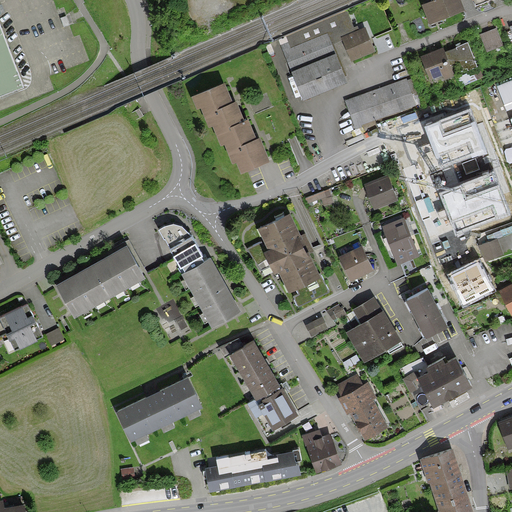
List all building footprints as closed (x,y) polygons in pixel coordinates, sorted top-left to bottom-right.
[(464,8),(461,0),(426,0),(421,2),(429,22),(464,8)] [(346,79),(329,38),(351,28),(343,11),(286,35),(291,48),(285,50),(304,97),(346,79)] [(0,95),(26,86),(0,17),(0,95)] [(511,81),(497,87),(506,111),(511,108),(511,25),(509,27),(511,34),(511,81)] [(504,45),(497,27),(480,34),(487,52),(504,45)] [(374,49),(366,29),(344,39),(352,58),(374,49)] [(458,48),(445,53),(444,50),(438,52),(424,57),(431,77),(443,72),(446,78),(454,74),(449,62),(462,57),(467,70),(477,66),(468,42),(460,45),(457,46),(458,48)] [(407,77),(346,100),(356,127),(417,105),(407,77)] [(255,135),(248,119),(244,121),(236,102),(233,103),(231,98),(224,83),(199,94),(208,114),(211,113),(219,132),(223,131),(232,152),(235,151),(243,169),(269,158),(261,137),(257,139),(255,135)] [(439,164),(479,149),(465,113),(425,128),(432,145),(439,164)] [(388,175),(365,184),(375,209),(397,200),(388,175)] [(454,229),(504,212),(492,176),(442,194),(454,229)] [(327,189),(304,198),(306,203),(318,198),(322,207),(332,203),(327,189)] [(247,247),(263,269),(272,264),(275,269),(278,267),(288,289),(296,286),(299,293),(293,296),(298,307),(330,291),(312,252),(315,250),(306,231),(302,233),(291,209),(259,224),(266,238),(247,247)] [(405,218),(382,227),(398,266),(421,257),(405,218)] [(183,272),(206,259),(192,235),(183,225),(167,223),(158,228),(183,272)] [(504,255),(498,238),(479,245),(485,262),(504,255)] [(351,278),(373,268),(362,244),(340,254),(351,278)] [(127,246),(110,255),(78,273),(57,286),(75,316),(144,276),(127,246)] [(212,324),(238,310),(210,257),(206,259),(183,272),(212,324)] [(478,263),(450,277),(454,285),(458,293),(464,303),(491,289),(478,263)] [(511,284),(499,291),(511,314),(511,284)] [(447,326),(427,289),(406,300),(425,337),(447,326)] [(402,335),(375,293),(353,307),(361,320),(345,330),(365,360),(387,347),(391,353),(404,345),(399,337),(402,335)] [(339,303),(327,310),(334,319),(337,317),(338,318),(347,313),(343,304),(341,306),(339,303)] [(43,335),(42,333),(30,307),(29,304),(1,317),(16,348),(43,335)] [(322,314),(305,323),(311,334),(328,325),(322,314)] [(64,338),(58,328),(46,334),(51,345),(64,338)] [(233,353),(257,394),(247,400),(256,414),(265,409),(274,425),(296,412),(293,406),(267,362),(253,340),(233,353)] [(433,409),(472,388),(465,375),(455,357),(448,361),(445,357),(428,366),(422,355),(398,368),(402,376),(400,377),(411,398),(423,391),(433,409)] [(202,403),(188,375),(117,408),(130,437),(202,403)] [(357,377),(339,387),(366,436),(384,426),(357,377)] [(511,418),(502,422),(510,447),(511,446),(511,418)] [(321,427),(302,433),(307,449),(309,449),(316,470),(341,461),(331,431),(323,434),(321,427)] [(211,488),(302,472),(299,459),(302,458),(300,445),(293,446),(293,448),(268,454),(267,446),(230,453),(229,451),(217,454),(218,464),(207,466),(211,488)] [(441,511),(456,511),(473,511),(468,495),(452,445),(421,456),(429,480),(431,480),(441,511)] [(131,468),(120,469),(121,480),(132,478),(131,468)] [(26,511),(24,500),(4,503),(4,499),(0,499),(0,511),(26,511)]
